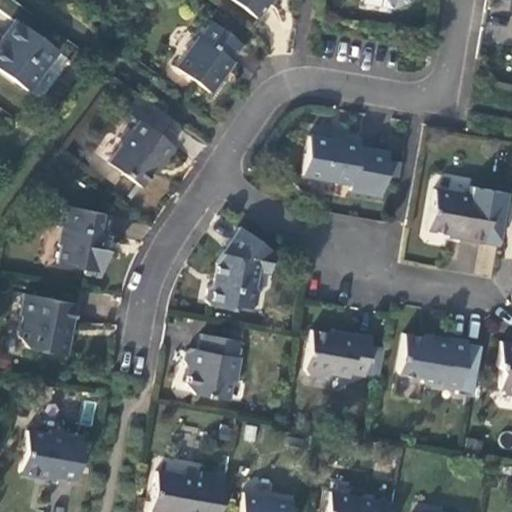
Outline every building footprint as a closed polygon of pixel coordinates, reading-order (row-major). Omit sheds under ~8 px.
[(232,0),(256,18),(268,1),(267,0),(266,0),(232,0)] [(359,0),(358,7),(390,12),(391,9),(402,0),(359,0)] [(174,67),(208,92),(222,72),(220,71),(241,44),(205,17),(192,33),(196,36),(174,67)] [(54,49),(14,19),(0,38),(5,42),(0,47),(0,71),(25,90),(54,49)] [(106,162),(138,185),(158,159),(161,162),(173,145),(137,120),(130,130),(126,127),(119,137),(120,144),(106,162)] [(379,195),(387,152),(357,147),(358,139),(339,135),(338,141),(307,135),(300,174),(350,183),(349,190),(379,195)] [(397,177),(401,158),(391,156),(387,175),(397,177)] [(459,237),(482,241),(497,244),(506,192),(491,189),(468,185),(467,194),(431,188),(424,228),(460,234),(459,237)] [(57,245),(59,247),(56,263),(84,268),(83,273),(99,275),(105,248),(100,247),(103,234),(105,235),(109,214),(61,205),(58,225),(61,226),(57,245)] [(239,227),(214,262),(210,284),(206,288),(204,300),(207,304),(229,308),(234,305),(247,307),(253,303),(256,290),(253,285),(255,269),(268,272),(272,251),(239,227)] [(460,242),(455,271),(492,276),(496,247),(460,242)] [(69,324),(73,302),(22,293),(18,315),(20,318),(16,335),(24,347),(64,354),(67,337),(64,336),(67,323),(69,324)] [(321,377),(327,373),(347,377),(347,373),(362,375),(363,373),(368,345),(369,336),(353,333),(353,337),(327,332),(310,329),(302,368),(307,374),(321,377)] [(331,329),(327,332),(353,337),(353,333),(331,329)] [(470,395),(479,345),(464,342),(465,339),(448,337),(448,338),(430,335),(429,337),(402,332),(394,372),(416,375),(420,381),(455,388),(454,393),(470,395)] [(238,340),(200,333),(197,349),(190,347),(184,352),(183,361),(187,366),(188,367),(185,384),(192,393),(226,399),(229,379),(235,380),(239,357),(235,356),(238,340)] [(511,342),(498,340),(495,365),(499,371),(497,387),(498,387),(502,393),(511,394),(511,342)] [(377,376),(382,348),(368,345),(363,373),(377,376)] [(72,480),(80,435),(48,429),(47,433),(25,429),(17,469),(20,474),(34,477),(39,473),(72,480)] [(216,511),(223,475),(201,471),(199,479),(155,470),(148,510),(149,511),(216,511)] [(287,511),(290,500),(241,491),(236,511),(287,511)] [(388,511),(391,502),(328,491),(324,511),(388,511)]
